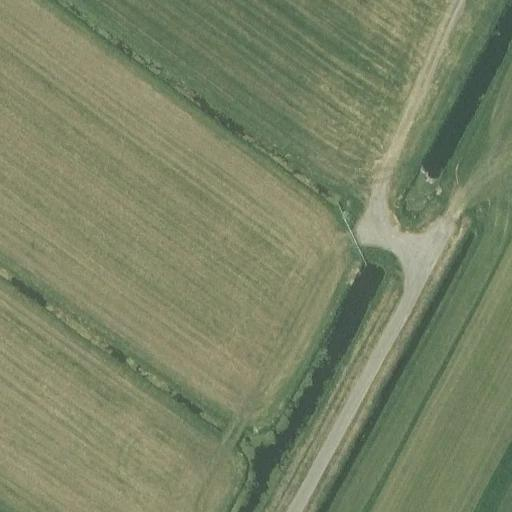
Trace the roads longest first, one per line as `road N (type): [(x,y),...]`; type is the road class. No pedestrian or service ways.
road 1 (track): [(293,511),(423,262)]
road 2 (track): [(376,215),(383,178),(462,0)]
